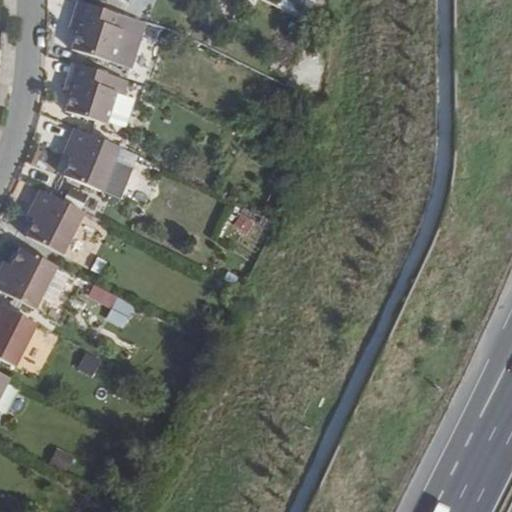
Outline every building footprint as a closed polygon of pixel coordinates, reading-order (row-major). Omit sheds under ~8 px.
[(119,0),(106,0),(124,9),(127,4),(119,0)] [(324,19),(331,0),(322,0),(315,15),(324,19)] [(86,5),(78,2),(70,29),(77,32),(86,5)] [(124,30),(116,28),(120,15),(86,5),(77,32),(72,50),(114,62),(124,30)] [(310,32),(292,24),(285,39),(302,47),(310,32)] [(80,66),(72,63),(63,91),(72,93),(80,66)] [(118,93),(108,90),(112,77),(80,66),(72,93),(66,112),(108,125),(118,93)] [(64,179),(100,194),(101,193),(114,162),(119,149),(75,132),(69,147),(76,150),(72,160),(64,179)] [(76,150),(69,147),(65,157),(72,160),(76,150)] [(132,170),(114,162),(101,193),(119,201),(132,170)] [(26,238),(62,256),(83,213),(41,192),(32,208),(40,212),(35,221),(26,238)] [(40,212),(32,208),(27,217),(35,221),(40,212)] [(0,293),(34,311),(56,268),(20,251),(10,269),(6,278),(0,275),(0,293)] [(95,259),(89,271),(98,277),(105,264),(95,259)] [(10,269),(3,265),(0,272),(0,275),(6,278),(10,269)] [(133,313),(118,306),(112,318),(126,325),(133,313)] [(0,360),(14,367),(36,326),(0,307),(0,360)] [(76,370),(91,379),(101,360),(85,352),(76,370)] [(56,450),(50,461),(59,466),(65,455),(56,450)]
